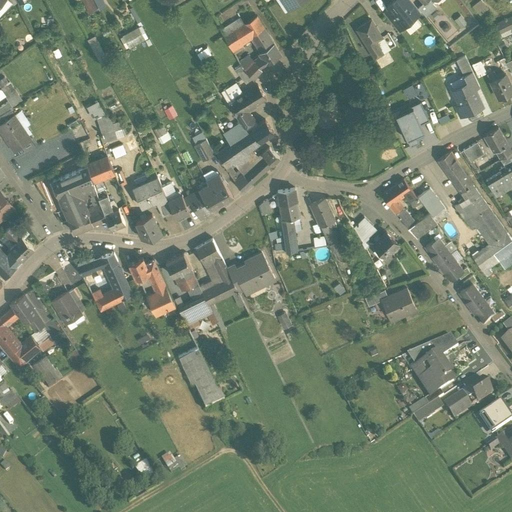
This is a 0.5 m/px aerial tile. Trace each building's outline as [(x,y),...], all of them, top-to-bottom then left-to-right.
[(83,0),(90,12),(99,8),(94,0),(83,0)] [(281,0),(288,9),(301,0),(281,0)] [(401,0),(393,0),(387,5),(388,7),(400,21),(404,26),(415,16),(401,0)] [(417,7),(410,0),(401,0),(411,12),(417,7)] [(426,0),(425,1),(424,1),(418,7),(426,16),(436,6),(431,2),(433,0),(426,0)] [(479,12),(489,6),(484,0),(478,0),(473,4),(479,12)] [(400,21),(388,7),(383,11),(394,25),(400,21)] [(252,9),(234,21),(246,39),(252,35),(251,35),(264,27),(252,9)] [(511,16),(491,27),(497,38),(511,31),(511,16)] [(371,18),(357,28),(375,57),(383,52),(375,40),(382,36),(371,18)] [(234,21),(220,30),(231,49),(240,43),(246,39),(234,21)] [(141,27),(124,36),(129,46),(146,37),(141,27)] [(274,42),(264,27),(251,35),(252,35),(262,50),(259,52),(261,56),(266,64),(282,54),(274,42)] [(240,43),(231,49),(234,53),(242,48),(240,43)] [(208,46),(198,52),(203,59),(212,53),(208,46)] [(388,52),(376,59),(381,68),(393,61),(388,52)] [(465,55),(457,58),(462,70),(465,69),(467,73),(472,71),(465,55)] [(261,56),(254,60),(260,68),(261,68),(266,64),(261,56)] [(503,56),(499,59),(504,68),(508,66),(503,56)] [(247,57),(239,62),(241,65),(245,69),(254,60),(247,57)] [(254,60),(245,69),(252,78),(262,70),(261,68),(260,68),(254,60)] [(476,68),(479,74),(487,70),(485,65),(476,68)] [(245,69),(237,72),(246,83),(252,78),(245,69)] [(498,77),(494,69),(487,72),(499,97),(511,90),(511,85),(506,73),(498,77)] [(467,73),(464,75),(467,81),(470,80),(474,89),(480,86),(472,71),(467,73)] [(421,99),(430,94),(423,80),(413,85),(421,99)] [(467,81),(453,88),(460,103),(465,113),(482,105),(474,89),(470,80),(467,81)] [(236,83),(222,92),(228,103),(235,98),(242,93),(237,85),(236,83)] [(242,93),(235,98),(238,102),(231,107),(236,115),(240,123),(241,123),(243,126),(254,119),(248,109),(266,98),(257,84),(242,93)] [(18,102),(8,87),(2,91),(9,101),(12,106),(18,102)] [(235,98),(228,103),(231,107),(238,102),(235,98)] [(98,100),(88,105),(95,117),(104,112),(98,100)] [(9,101),(0,106),(0,114),(10,109),(13,107),(12,106),(9,101)] [(412,105),(421,124),(429,120),(421,101),(412,105)] [(460,103),(455,105),(460,116),(465,113),(460,103)] [(421,124),(412,105),(394,113),(410,147),(421,142),(420,139),(425,136),(423,132),(424,131),(421,124)] [(172,107),(166,110),(170,118),(176,115),(172,107)] [(10,109),(0,114),(0,118),(2,122),(14,114),(10,109)] [(29,123),(21,110),(14,115),(23,127),(29,123)] [(97,117),(100,127),(102,134),(115,130),(109,113),(97,117)] [(2,122),(0,123),(0,128),(15,151),(31,139),(23,127),(14,115),(14,114),(2,122)] [(69,124),(79,146),(90,141),(79,119),(69,124)] [(264,120),(244,133),(253,146),(273,132),(264,120)] [(233,127),(230,129),(227,125),(221,129),(230,143),(224,147),(218,152),(217,153),(226,165),(233,160),(249,150),(239,137),(233,127)] [(164,143),(170,139),(162,126),(156,129),(164,143)] [(511,151),(498,127),(494,129),(493,129),(486,134),(500,158),(511,151)] [(102,134),(100,134),(102,141),(117,137),(115,130),(102,134)] [(253,146),(244,133),(239,137),(249,150),(251,148),(253,146)] [(215,154),(206,138),(194,145),(203,161),(215,154)] [(398,138),(392,142),(395,147),(401,143),(398,138)] [(477,141),(469,146),(476,157),(484,153),(477,141)] [(221,142),(214,147),(218,152),(224,147),(221,142)] [(239,178),(235,181),(242,191),(279,157),(270,146),(263,152),(266,156),(244,175),(243,174),(239,178)] [(476,157),(469,146),(463,150),(470,161),(476,157)] [(249,150),(233,160),(239,169),(241,171),(258,155),(251,148),(249,150)] [(472,182),(450,151),(438,160),(460,191),(461,191),(472,182)] [(511,151),(500,158),(504,165),(501,167),(503,170),(486,180),(496,194),(511,185),(511,151)] [(107,155),(87,163),(88,166),(94,180),(94,181),(114,172),(107,155)] [(300,163),(296,165),(299,171),(303,168),(304,166),(302,163),(300,163)] [(88,166),(53,180),(53,181),(58,193),(74,233),(93,225),(89,215),(86,209),(82,200),(86,198),(90,196),(93,204),(100,201),(98,197),(96,193),(92,183),(91,181),(94,180),(88,166)] [(239,178),(232,168),(229,167),(226,168),(235,181),(239,178)] [(165,173),(158,176),(162,186),(169,183),(169,182),(165,173)] [(219,173),(206,180),(209,184),(199,189),(210,209),(232,197),(219,173)] [(158,176),(133,187),(142,206),(156,200),(166,195),(162,186),(158,176)] [(404,178),(381,194),(391,206),(399,201),(398,198),(408,192),(411,196),(415,194),(404,178)] [(101,179),(92,183),(96,193),(105,189),(101,179)] [(58,193),(53,181),(50,183),(55,195),(58,193)] [(176,192),(171,181),(169,182),(169,183),(162,186),(166,195),(168,199),(181,194),(179,190),(176,192)] [(472,182),(461,191),(465,197),(477,189),(472,182)] [(295,187),(277,190),(279,204),(297,201),(295,187)] [(444,206),(429,188),(416,196),(432,215),(444,206)] [(199,189),(188,196),(194,207),(200,218),(212,212),(210,209),(199,189)] [(465,197),(460,201),(471,217),(466,220),(472,228),(476,225),(489,242),(472,254),(484,270),(488,267),(499,259),(511,249),(511,238),(477,189),(465,197)] [(0,192),(0,217),(11,207),(6,202),(8,200),(1,192),(0,192)] [(181,194),(168,199),(173,211),(176,217),(189,210),(189,209),(184,198),(182,193),(181,194)] [(119,207),(114,209),(107,194),(98,197),(100,201),(107,219),(111,228),(125,222),(119,207)] [(166,195),(156,200),(158,205),(168,200),(168,199),(166,195)] [(194,207),(188,196),(184,198),(189,209),(194,207)] [(324,198),(311,203),(321,226),(334,220),(324,198)] [(168,200),(158,205),(163,216),(173,211),(168,200)] [(270,200),(259,202),(261,213),(272,212),(270,200)] [(100,201),(93,204),(97,211),(103,209),(100,201)] [(297,201),(279,204),(279,205),(282,218),(281,218),(281,219),(290,217),(300,216),(298,202),(297,202),(297,201)] [(402,206),(395,212),(408,227),(416,221),(402,206)] [(97,211),(89,215),(93,225),(107,219),(103,209),(97,211)] [(511,213),(510,209),(503,212),(506,220),(509,218),(511,224),(511,213)] [(416,221),(408,227),(416,237),(436,222),(429,212),(416,221)] [(152,215),(136,222),(140,230),(138,230),(142,238),(153,238),(162,233),(152,215)] [(290,217),(281,219),(284,235),(293,233),(290,217)] [(373,226),(364,217),(354,226),(361,238),(373,226)] [(334,220),(321,226),(329,244),(336,240),(331,227),(336,225),(334,220)] [(22,236),(12,225),(4,232),(15,243),(22,236)] [(439,228),(430,235),(433,240),(439,236),(443,233),(439,228)] [(386,231),(373,243),(385,256),(398,243),(386,231)] [(293,233),(284,235),(285,242),(286,248),(286,251),(295,249),(293,233)] [(316,245),(327,243),(325,234),(314,236),(316,245)] [(15,243),(11,248),(22,259),(34,247),(22,236),(15,243)] [(451,253),(439,236),(433,240),(426,246),(438,262),(451,253)] [(227,267),(213,238),(196,247),(203,262),(212,258),(223,280),(231,276),(227,267)] [(336,240),(329,244),(331,248),(339,244),(336,240)] [(0,272),(4,277),(22,259),(11,248),(5,253),(0,247),(0,272)] [(511,249),(499,259),(504,267),(511,261),(511,249)] [(113,251),(100,256),(104,264),(110,279),(114,284),(126,279),(113,251)] [(236,268),(235,269),(244,288),(263,279),(265,283),(274,279),(261,252),(247,259),(249,262),(236,268)] [(184,253),(166,262),(173,275),(175,274),(182,289),(198,281),(184,253)] [(451,253),(438,262),(450,279),(457,274),(463,269),(451,253)] [(100,256),(87,261),(90,269),(104,264),(100,256)] [(143,257),(129,264),(136,279),(148,274),(159,269),(154,259),(145,263),(143,257)] [(87,261),(77,265),(88,286),(96,281),(90,269),(87,261)] [(234,264),(227,267),(231,276),(238,290),(238,291),(244,288),(235,269),(236,268),(234,264)] [(463,269),(457,274),(460,279),(470,272),(466,267),(463,269)] [(175,304),(159,269),(148,274),(156,291),(147,295),(156,314),(175,304)] [(473,275),(463,282),(466,287),(472,282),(476,280),(473,275)] [(223,280),(202,290),(204,294),(209,304),(238,290),(231,276),(223,280)] [(126,279),(114,284),(117,290),(122,299),(132,293),(126,279)] [(96,281),(88,286),(92,293),(100,289),(96,281)] [(466,287),(459,292),(472,308),(485,299),(472,282),(466,287)] [(388,295),(381,298),(382,299),(391,319),(416,308),(407,287),(388,295)] [(115,289),(102,295),(100,289),(92,293),(101,309),(122,299),(117,290),(115,289)] [(385,289),(373,294),(376,301),(382,299),(381,298),(388,295),(385,289)] [(67,290),(52,299),(66,323),(74,318),(74,316),(80,313),(81,314),(67,290)] [(183,305),(179,307),(180,309),(186,321),(187,323),(212,310),(209,304),(204,294),(183,305)] [(23,295),(11,304),(24,323),(36,315),(23,295)] [(485,299),(472,308),(484,325),(491,320),(497,315),(485,299)] [(12,309),(6,314),(10,319),(16,314),(12,309)] [(56,317),(50,309),(46,311),(52,320),(56,317)] [(180,309),(172,313),(178,325),(186,321),(180,309)] [(286,311),(278,315),(285,328),(293,324),(286,311)] [(497,315),(491,320),(495,324),(504,317),(501,313),(497,315)] [(43,325),(36,315),(24,323),(31,333),(43,325)] [(20,345),(0,319),(0,342),(9,354),(21,345),(20,345)] [(511,319),(503,326),(510,335),(511,332),(511,319)] [(217,321),(206,326),(210,333),(221,328),(217,321)] [(32,334),(39,343),(43,350),(54,343),(42,327),(32,334)] [(149,332),(139,337),(142,344),(152,339),(149,332)] [(511,332),(510,335),(503,340),(511,351),(511,332)] [(31,336),(20,345),(21,345),(9,354),(18,365),(39,347),(31,336)] [(431,344),(430,345),(436,355),(437,354),(440,359),(457,347),(451,336),(431,344)] [(436,355),(430,345),(407,355),(416,368),(419,366),(436,355)] [(197,346),(178,356),(205,411),(224,401),(197,346)] [(76,366),(82,362),(74,349),(68,353),(76,366)] [(436,355),(419,366),(428,380),(421,384),(430,397),(440,391),(453,382),(449,376),(450,375),(440,359),(437,354),(436,355)] [(48,388),(62,380),(45,355),(32,364),(48,388)] [(483,379),(459,395),(464,402),(468,400),(472,407),(492,393),(483,379)] [(5,392),(0,395),(0,406),(3,410),(18,399),(10,389),(5,392)] [(440,391),(430,397),(424,400),(428,406),(438,400),(443,396),(440,391)] [(468,400),(464,402),(459,395),(445,405),(454,419),(472,407),(468,400)] [(409,410),(413,416),(428,406),(424,400),(409,410)] [(428,406),(420,412),(424,418),(442,406),(438,400),(428,406)] [(483,414),(496,433),(511,422),(511,420),(500,403),(483,414)] [(420,412),(413,416),(417,423),(424,418),(420,412)] [(511,425),(511,423),(496,433),(499,439),(508,433),(511,429),(511,425)] [(499,439),(496,441),(502,450),(507,446),(505,442),(511,438),(508,433),(499,439)] [(163,459),(172,474),(181,469),(171,454),(163,459)] [(176,460),(182,470),(189,466),(183,456),(176,460)] [(146,483),(158,474),(147,459),(135,468),(146,483)]
